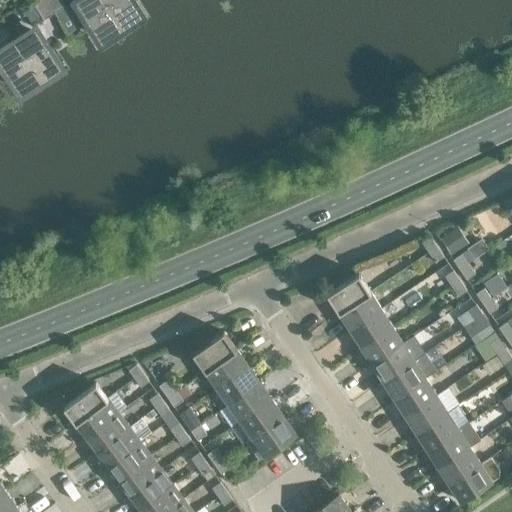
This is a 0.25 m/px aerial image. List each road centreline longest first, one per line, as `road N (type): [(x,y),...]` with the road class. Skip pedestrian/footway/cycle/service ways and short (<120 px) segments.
road 1 (residential): [(254,286),(511,169)]
road 2 (residential): [(1,391),(254,286)]
road 3 (residential): [(409,511),(254,286)]
road 4 (residential): [(85,511),(1,391)]
